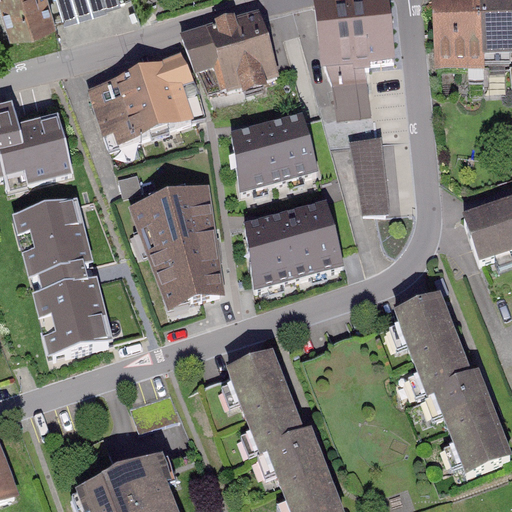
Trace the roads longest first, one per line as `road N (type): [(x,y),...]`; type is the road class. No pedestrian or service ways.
road 1 (residential): [(410,0),(429,206),(423,248),(409,266),(376,290),(0,414)]
road 2 (residential): [(285,0),(0,81)]
